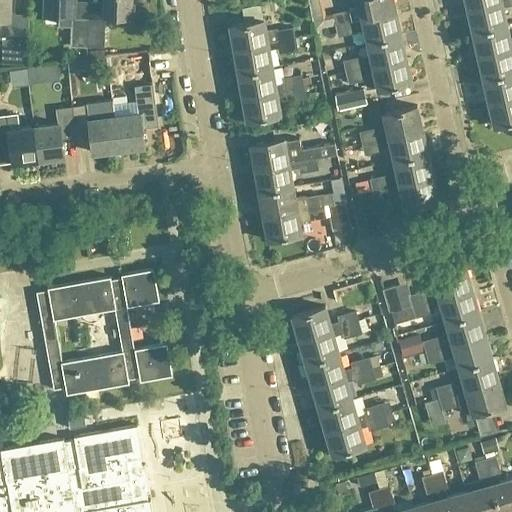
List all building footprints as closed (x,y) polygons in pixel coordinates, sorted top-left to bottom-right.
[(10,0),(0,0),(0,39),(3,39),(24,40),(27,40),(28,16),(10,15),(10,0)] [(45,0),(45,15),(59,15),(59,27),(71,27),(70,47),(87,48),(87,20),(71,19),(72,16),(73,16),(73,0),(45,0)] [(103,0),(103,17),(130,17),(130,0),(103,0)] [(336,26),(395,13),(392,0),(357,0),(360,10),(333,16),(336,26)] [(465,0),(468,10),(511,0),(465,0)] [(511,0),(468,10),(473,33),(506,26),(502,7),(511,5),(511,6),(511,0)] [(363,25),(367,44),(400,36),(395,13),(336,26),(338,37),(355,33),(353,27),(363,25)] [(104,21),(87,20),(87,48),(103,49),(104,21)] [(234,51),(294,40),(292,29),(276,32),(275,31),(265,32),(263,20),(230,26),(230,27),(234,50),(234,51)] [(473,33),(478,57),(511,49),(511,43),(510,44),(506,26),(473,33)] [(346,73),(406,60),(400,36),(367,44),(372,63),(362,65),(361,60),(344,63),(346,73)] [(2,47),(24,48),(24,40),(3,39),(2,47)] [(238,74),(272,68),(268,50),(278,48),(279,53),(296,51),(294,40),(234,51),(235,51),(238,74)] [(511,49),(478,57),(483,80),(511,73),(511,49)] [(374,72),(378,91),(411,83),(406,60),(346,73),(349,84),(365,81),(364,74),(374,72)] [(242,97),(242,98),(303,87),(301,77),(284,80),(285,85),(275,87),(272,68),(238,74),(238,75),(239,75),(243,97),(242,97)] [(511,73),(483,80),(489,104),(511,98),(511,73)] [(139,114),(114,118),(118,151),(144,147),(142,128),(157,126),(152,87),(136,89),(139,114)] [(304,98),(303,87),(242,98),(243,98),(247,121),(246,121),(246,122),(280,116),(277,97),(287,95),(288,101),(304,98)] [(365,104),(362,91),(335,96),(338,110),(365,104)] [(511,98),(489,104),(494,127),(511,123),(511,98)] [(88,107),(72,109),(76,137),(90,135),(93,154),(118,151),(114,118),(112,101),(87,105),(88,107)] [(362,144),(422,131),(416,107),(383,114),(388,133),(378,136),(377,130),(360,134),(362,144)] [(76,137),(72,109),(57,111),(58,125),(34,128),(38,161),(64,158),(61,139),(76,137)] [(0,146),(10,145),(12,163),(12,164),(38,161),(34,128),(19,130),(17,116),(0,118),(0,146)] [(390,143),(394,162),(427,154),(422,131),(362,144),(365,155),(381,151),(380,145),(390,143)] [(255,170),(315,159),(336,156),(337,156),(335,144),(301,150),(299,139),(285,142),(284,140),(251,146),(251,147),(255,169),(255,170)] [(373,191),(432,178),(427,154),(394,162),(398,180),(388,182),(387,177),(370,181),(373,191)] [(259,194),(292,188),(289,169),(299,167),(300,173),(317,170),(315,159),(255,170),(259,193),(259,194)] [(390,192),(400,190),(405,209),(438,202),(432,178),(373,191),(375,202),(392,198),(390,192)] [(263,217),(323,207),(322,199),(321,196),(305,199),(305,197),(294,199),(292,188),(259,194),(263,217)] [(322,199),(323,207),(345,203),(343,195),(322,199)] [(345,203),(323,207),(325,215),(329,214),(332,231),(349,228),(345,203)] [(325,217),(325,215),(323,207),(263,217),(263,218),(264,218),(268,240),(267,240),(267,241),(301,236),(299,224),(309,222),(309,220),(325,217)] [(413,307),(472,290),(472,289),(471,290),(465,268),(465,267),(432,276),(438,295),(428,298),(426,292),(410,297),(413,307)] [(139,378),(140,382),(172,376),(166,344),(134,350),(131,332),(126,307),(159,302),(153,270),(121,275),(121,279),(110,281),(110,277),(47,288),(48,291),(36,293),(53,390),(66,388),(67,395),(129,384),(128,380),(139,378)] [(382,290),(388,313),(392,313),(401,310),(395,287),(382,290)] [(441,305),(446,323),(478,313),(471,291),(472,290),(413,307),(416,318),(432,313),(431,307),(441,305)] [(299,340),(358,323),(355,313),(338,318),(340,323),(330,326),(325,307),(292,317),(292,318),(293,317),(299,340)] [(392,313),(395,324),(414,319),(411,308),(401,310),(392,313)] [(479,314),(478,313),(446,323),(451,341),(441,344),(440,338),(423,343),(426,353),(485,336),(478,314),(479,314)] [(361,334),(358,323),(299,340),(299,341),(306,363),(305,363),(338,354),(333,336),(343,333),(344,338),(361,334)] [(454,351),(459,369),(492,359),(491,359),(485,337),(485,336),(426,353),(429,364),(446,359),(444,353),(454,351)] [(338,354),(305,363),(306,364),(312,386),(371,369),(368,359),(351,364),(353,369),(343,372),(338,354)] [(368,359),(371,369),(379,367),(376,357),(368,359)] [(437,389),(440,399),(498,382),(491,360),(492,360),(492,359),(459,369),(464,387),(455,390),(453,384),(437,389)] [(382,377),(379,367),(371,369),(374,380),(382,377)] [(319,409),(351,400),(346,382),(356,379),(357,385),(374,380),(371,369),(312,386),(312,387),(313,387),(319,409)] [(443,410),(459,405),(459,407),(469,417),(505,406),(505,405),(498,383),(499,383),(498,382),(440,399),(443,410)] [(357,418),(351,400),(319,409),(319,410),(326,432),(325,432),(325,433),(384,416),(381,405),(365,410),(366,415),(357,418)] [(83,416),(68,418),(70,430),(85,427),(83,416)] [(387,426),(384,416),(325,433),(326,433),(332,455),(332,456),(365,447),(359,428),(369,425),(371,430),(387,426)] [(62,443),(62,439),(0,450),(1,454),(0,453),(0,511),(151,511),(150,501),(147,501),(146,494),(149,493),(144,465),(141,466),(140,458),(142,458),(137,426),(106,432),(75,437),(75,441),(62,443)] [(495,457),(485,460),(499,511),(511,511),(511,479),(499,483),(497,475),(500,474),(495,457)] [(463,484),(465,493),(470,511),(499,511),(485,460),(474,463),(479,480),(463,484)] [(442,472),(432,475),(442,511),(470,511),(465,493),(446,498),(444,490),(447,489),(442,472)] [(431,502),(412,508),(413,511),(442,511),(432,475),(421,478),(426,495),(429,494),(431,502)] [(413,511),(412,508),(397,511),(392,511),(391,505),(394,504),(389,487),(378,490),(384,511),(413,511)] [(384,511),(378,490),(368,493),(372,509),(361,511),(384,511)]
